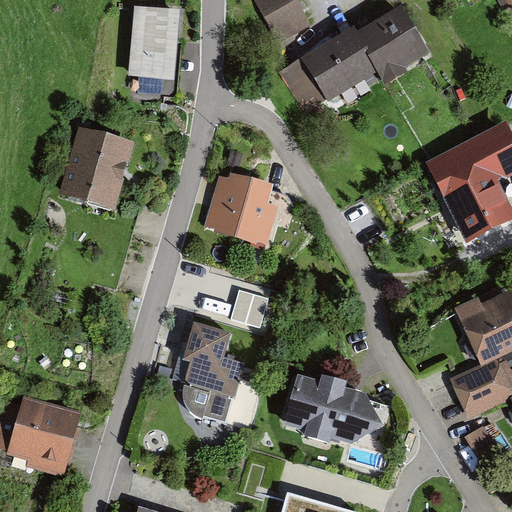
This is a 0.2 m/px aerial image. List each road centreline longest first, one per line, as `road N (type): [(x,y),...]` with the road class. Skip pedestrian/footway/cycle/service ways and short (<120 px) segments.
road 1 (residential): [(213,104),(272,124),(299,160),(368,283),(391,356),(483,511)]
road 2 (residential): [(213,104),(95,511)]
